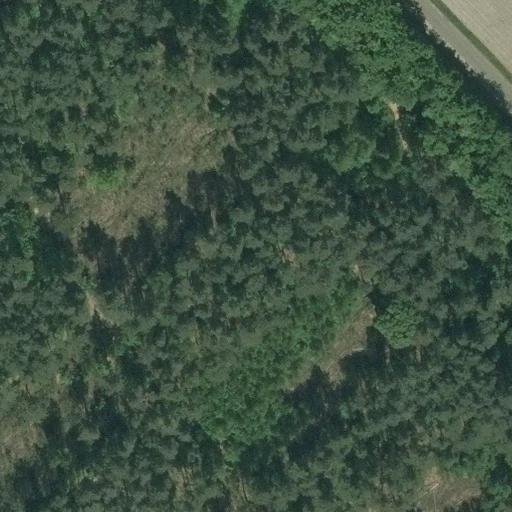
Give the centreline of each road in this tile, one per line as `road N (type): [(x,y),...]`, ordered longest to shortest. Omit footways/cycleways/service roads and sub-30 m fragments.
road 1 (track): [(277,511),(96,308),(0,389)]
road 2 (unclassified): [(511,99),(415,0)]
road 3 (track): [(0,209),(96,308)]
